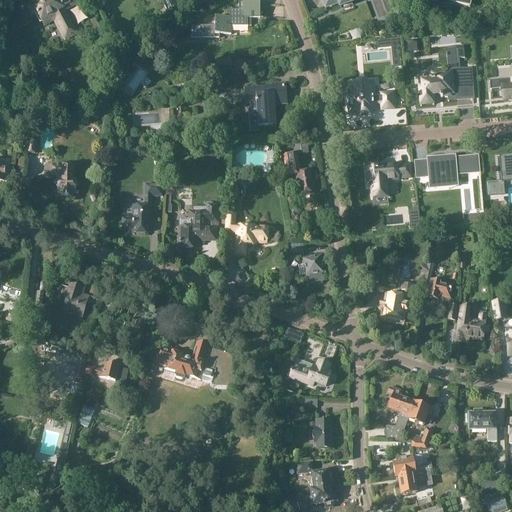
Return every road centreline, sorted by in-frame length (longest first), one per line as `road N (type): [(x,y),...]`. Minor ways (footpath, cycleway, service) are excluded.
road 1 (residential): [(356,342),(0,218)]
road 2 (residential): [(356,342),(325,143)]
road 3 (residential): [(511,125),(325,143)]
road 4 (residential): [(368,511),(360,484),(356,342)]
road 5 (residential): [(511,387),(419,367),(356,342)]
road 6 (residential): [(325,143),(311,62),(288,0)]
